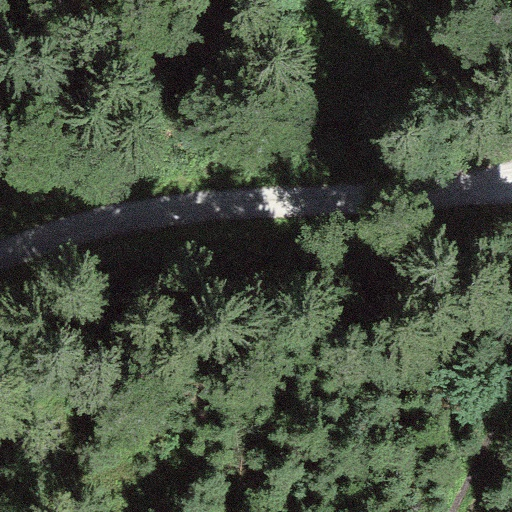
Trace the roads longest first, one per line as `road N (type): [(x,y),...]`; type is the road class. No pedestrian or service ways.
road 1 (track): [(511,182),(57,244),(0,269)]
road 2 (track): [(511,385),(444,511)]
